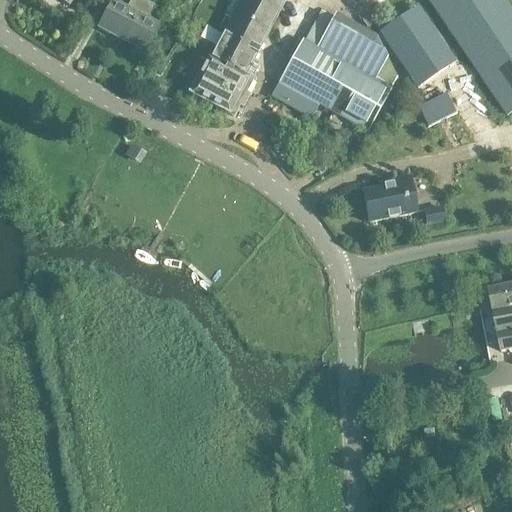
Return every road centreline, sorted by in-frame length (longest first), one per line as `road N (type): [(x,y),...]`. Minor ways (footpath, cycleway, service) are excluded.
road 1 (unclassified): [(340,271),(284,196),(0,33)]
road 2 (unclassified): [(357,511),(340,271)]
road 3 (unclassified): [(511,235),(340,271)]
